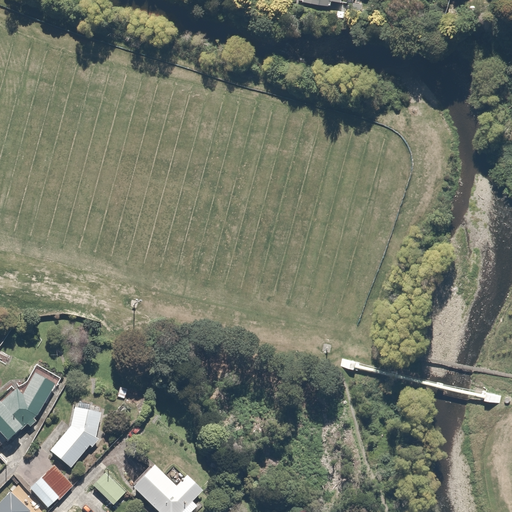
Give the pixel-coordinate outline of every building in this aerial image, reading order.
[(0,443),(8,452),(39,418),(58,384),(30,369),(19,391),(11,386),(0,395),(0,443)] [(68,432),(45,456),(69,475),(94,447),(100,417),(72,409),(68,432)] [(153,467),(131,491),(154,511),(186,511),(205,492),(187,476),(176,488),(153,467)] [(49,511),(71,493),(50,470),(23,494),(39,511),(49,511)] [(111,511),(112,511),(125,498),(102,477),(89,492),(111,511)]
